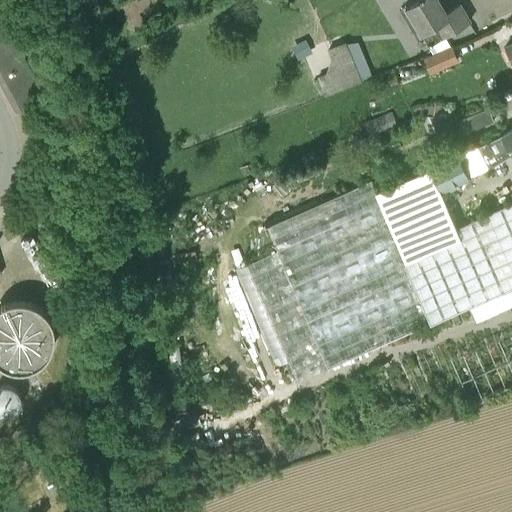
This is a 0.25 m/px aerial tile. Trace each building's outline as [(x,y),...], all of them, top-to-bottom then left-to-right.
[(425,39),(429,45),(470,20),(459,3),(446,11),(439,0),(412,0),(405,5),(406,6),(400,10),(419,42),(425,39)] [(0,81),(16,111),(46,95),(0,9),(0,81)] [(325,95),(372,76),(358,42),(351,39),(327,48),(331,58),(325,72),(317,76),(325,95)] [(423,56),(429,71),(457,59),(451,44),(423,56)] [(511,45),(503,51),(511,65),(511,45)] [(425,114),(439,116),(448,117),(450,106),(435,103),(434,105),(424,104),(422,114),(425,114)] [(115,111),(123,130),(134,126),(127,106),(115,111)] [(464,132),(493,120),(488,107),(458,118),(464,132)] [(369,134),(396,123),(392,111),(364,122),(369,134)] [(44,127),(36,112),(25,118),(33,133),(44,127)] [(444,127),(439,116),(425,114),(422,114),(420,114),(429,133),(444,127)] [(478,146),(489,167),(511,153),(511,125),(500,133),(501,135),(478,146)] [(456,155),(430,168),(375,191),(370,178),(266,223),(277,248),(246,262),(297,380),(511,287),(511,201),(456,226),(440,190),(468,177),(456,155)] [(239,167),(241,173),(250,171),(247,164),(239,167)] [(33,235),(21,241),(37,270),(48,264),(33,235)] [(178,343),(168,345),(173,373),(183,371),(178,343)] [(0,402),(6,412),(24,400),(11,380),(0,386),(0,402)] [(181,439),(209,436),(206,414),(179,417),(181,439)]
